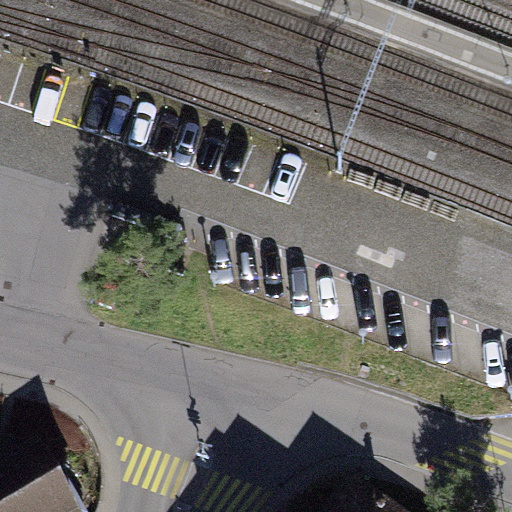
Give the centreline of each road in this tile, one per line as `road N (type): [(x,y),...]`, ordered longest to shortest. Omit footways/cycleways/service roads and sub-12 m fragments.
road 1 (residential): [(246,400),(511,486)]
road 2 (residential): [(0,337),(246,400)]
road 3 (residential): [(186,511),(246,400)]
